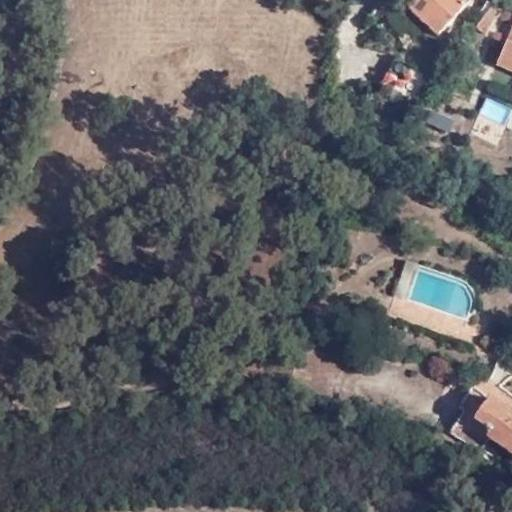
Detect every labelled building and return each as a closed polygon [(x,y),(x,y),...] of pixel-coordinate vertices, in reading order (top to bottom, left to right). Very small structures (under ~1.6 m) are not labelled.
[(408,0),(418,8),(413,13),(442,37),(475,0),(408,0)] [(488,14),(481,24),(492,32),(507,10),(497,2),(488,14)] [(511,40),(501,68),(511,72),(511,40)] [(417,72),(399,64),(385,92),(418,109),(432,78),(417,72)] [(471,419),(484,398),(472,391),(460,410),(463,412),(448,436),(478,454),(489,437),(492,432),(471,419)] [(511,451),(511,415),(484,398),(471,419),(492,432),(489,437),(511,451)]
